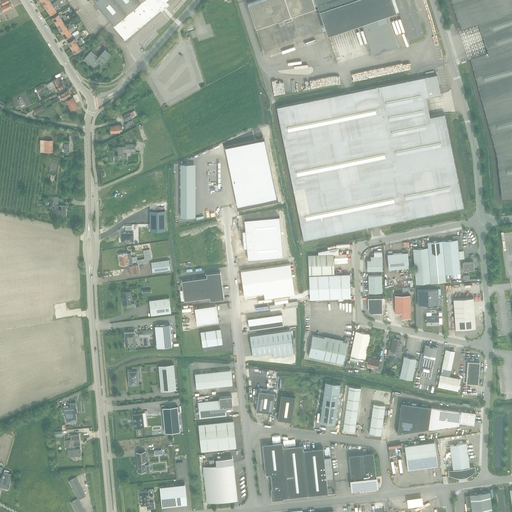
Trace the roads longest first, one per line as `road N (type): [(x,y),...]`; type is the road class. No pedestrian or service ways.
road 1 (unclassified): [(482,221),(363,243),(356,252),(358,313),(370,323),(489,345)]
road 2 (tertiary): [(89,272),(110,511)]
road 3 (unclassified): [(482,221),(474,140),(433,0)]
road 4 (unclassified): [(226,214),(247,428)]
road 5 (unclassified): [(247,428),(378,443),(387,495)]
road 6 (unclassified): [(483,482),(489,345)]
road 7 (unclassified): [(256,508),(387,495)]
road 8 (unclassified): [(109,94),(197,0)]
road 9 (unclassified): [(489,345),(482,221)]
road 10 (tertiary): [(91,100),(25,0)]
